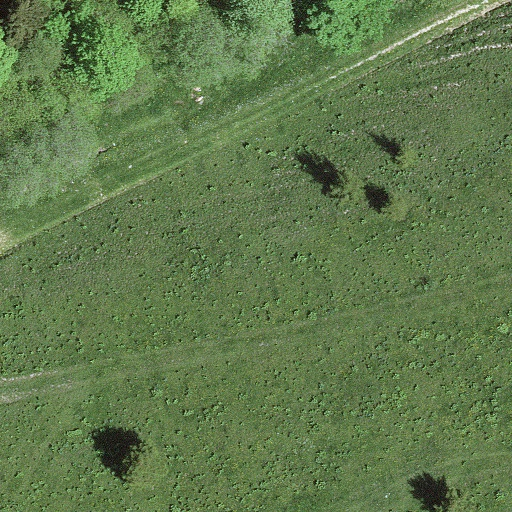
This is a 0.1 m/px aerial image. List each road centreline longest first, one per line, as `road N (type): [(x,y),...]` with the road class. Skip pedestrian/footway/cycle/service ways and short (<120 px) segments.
road 1 (track): [(0,244),(476,2)]
road 2 (track): [(0,382),(511,297)]
